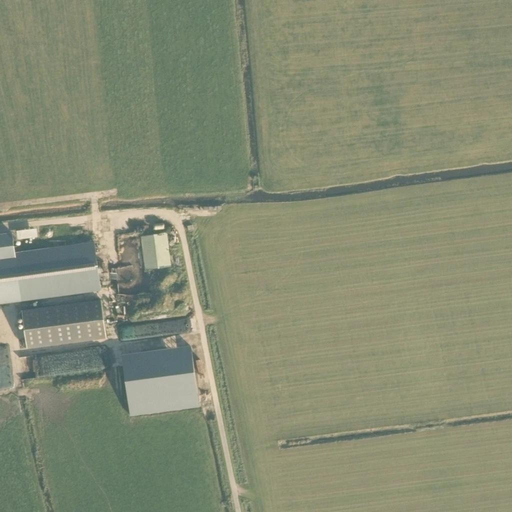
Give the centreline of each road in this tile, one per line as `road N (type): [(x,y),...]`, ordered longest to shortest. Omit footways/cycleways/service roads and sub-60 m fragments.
road 1 (unclassified): [(240,511),(183,237),(169,214),(0,227)]
road 2 (unknown): [(169,214),(511,175)]
